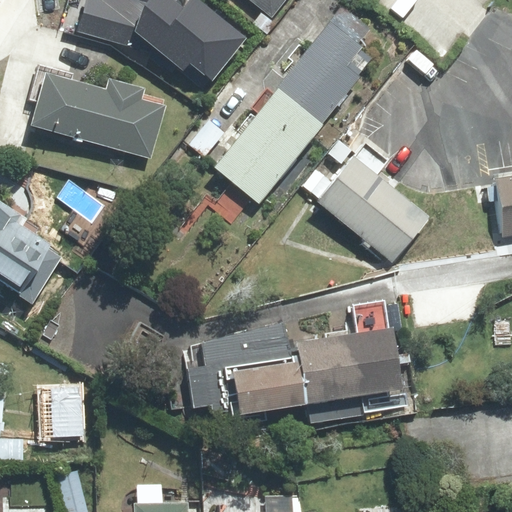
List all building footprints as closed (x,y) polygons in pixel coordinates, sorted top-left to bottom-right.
[(209,79),(243,36),(198,0),(184,0),(179,8),(169,0),(83,0),(76,28),(127,42),(131,29),(180,69),(187,61),(209,79)] [(251,0),(271,15),(282,0),(251,0)] [(274,88),(318,123),(386,40),(341,4),(274,88)] [(148,154),(163,103),(139,97),(142,87),(106,77),(103,87),(35,69),(27,97),(37,99),(30,122),(148,154)] [(318,123),(274,88),(213,165),(257,200),(318,123)] [(207,118),(189,141),(204,153),(223,129),(207,118)] [(366,183),(378,166),(353,149),(341,165),(338,163),(344,155),(330,146),(322,158),(335,167),(325,182),(311,172),(297,192),(311,202),(305,209),(383,264),(416,218),(366,183)] [(511,179),(489,183),(499,245),(511,243),(511,179)] [(21,223),(26,216),(0,199),(0,280),(31,300),(60,254),(47,246),(50,241),(21,223)] [(194,340),(177,369),(185,414),(213,409),(216,427),(386,398),(375,333),(282,349),(278,325),(194,340)] [(20,442),(0,442),(0,467),(20,467),(20,442)] [(86,511),(80,474),(54,479),(59,511),(86,511)] [(158,502),(159,487),(132,486),(132,506),(130,506),(130,511),(188,511),(189,503),(158,502)]
